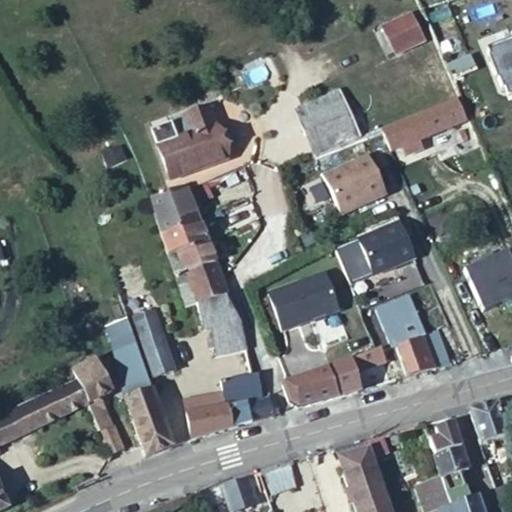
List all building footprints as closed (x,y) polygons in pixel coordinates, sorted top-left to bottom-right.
[(381,24),(394,55),(425,42),(412,10),(381,24)] [(313,156),(355,139),(335,90),(294,109),(313,156)] [(388,149),(389,148),(401,143),(406,153),(421,147),(416,137),(462,118),(453,97),(379,129),(388,149)] [(150,140),(166,184),(222,162),(205,118),(150,140)] [(320,175),(338,215),(384,194),(365,154),(320,175)] [(181,193),(152,204),(182,308),(196,303),(200,325),(208,324),(209,333),(205,335),(205,345),(210,344),(210,350),(244,346),(237,319),(226,292),(213,263),(203,240),(194,218),(187,201),(181,193)] [(397,220),(356,237),(371,274),(412,258),(408,247),(397,220)] [(450,260),(456,274),(481,261),(475,248),(450,260)] [(265,293),(279,330),(334,310),(321,273),(265,293)] [(421,372),(448,364),(437,330),(422,334),(410,295),(377,306),(390,345),(405,341),(414,374),(421,372)] [(132,315),(152,377),(173,370),(152,308),(132,315)] [(147,380),(125,316),(104,323),(110,341),(125,397),(138,393),(134,384),(147,380)] [(287,400),(295,407),(332,397),(356,392),(349,371),(380,360),(376,348),(372,349),(280,381),(287,400)] [(85,401),(110,455),(121,450),(96,396),(107,390),(91,356),(70,367),(74,377),(85,401)] [(183,405),(189,438),(202,434),(231,425),(272,412),(266,395),(260,398),(253,360),(248,362),(214,375),(218,386),(199,393),(181,400),(183,405)] [(0,441),(85,401),(74,377),(0,414),(0,441)] [(125,397),(144,455),(170,445),(147,380),(134,384),(138,393),(125,397)] [(466,411),(478,444),(493,439),(503,436),(493,405),(466,411)] [(437,437),(428,440),(433,454),(458,446),(451,423),(434,428),(437,437)] [(363,440),(371,465),(381,461),(375,446),(383,444),(380,435),(368,438),(363,440)] [(363,440),(333,448),(355,511),(387,511),(371,465),(363,440)] [(458,446),(433,454),(440,476),(445,492),(471,483),(458,446)] [(292,485),(284,462),(266,469),(260,471),(267,494),(292,485)] [(239,478),(221,484),(231,510),(258,501),(248,475),(239,478)] [(445,492),(440,476),(415,485),(423,511),(427,511),(434,510),(449,504),(445,492)] [(475,496),(471,483),(445,492),(449,504),(475,496)] [(497,497),(499,503),(511,499),(510,496),(506,487),(494,490),(497,497)] [(479,511),(475,496),(449,504),(451,511),(479,511)] [(511,511),(511,500),(511,499),(499,503),(500,507),(502,511),(511,511)]
